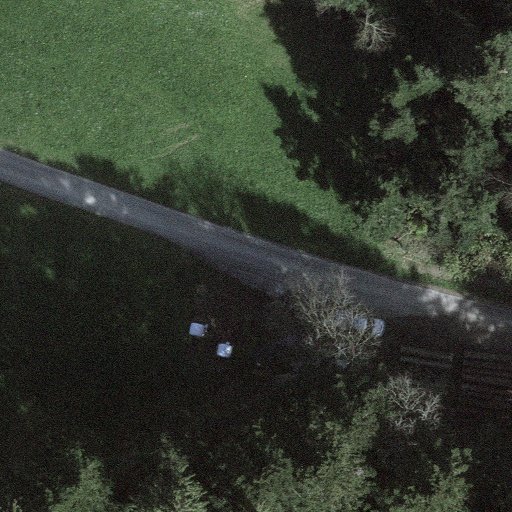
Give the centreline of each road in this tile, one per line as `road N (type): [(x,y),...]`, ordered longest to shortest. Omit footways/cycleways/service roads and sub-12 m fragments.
road 1 (unclassified): [(350,281),(0,158)]
road 2 (track): [(511,335),(350,281)]
